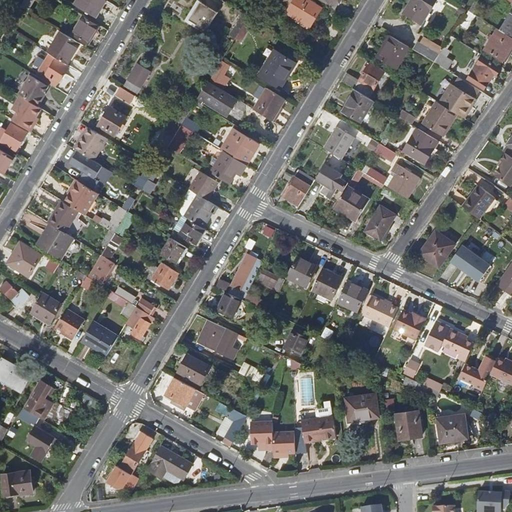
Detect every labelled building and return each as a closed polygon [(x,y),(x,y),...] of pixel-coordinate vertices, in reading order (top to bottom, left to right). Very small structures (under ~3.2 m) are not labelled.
[(28,10),(33,0),(24,0),(21,5),(28,10)] [(96,15),(105,0),(77,0),(76,3),(96,15)] [(306,0),(280,0),(292,7),(288,13),(311,26),(321,9),(306,0)] [(319,0),(335,9),(340,0),(319,0)] [(410,0),(404,12),(421,23),(435,0),(410,0)] [(201,1),(190,18),(200,24),(199,27),(205,31),(217,11),(201,1)] [(230,34),(236,37),(249,15),(244,12),(230,34)] [(476,16),(469,12),(461,25),(468,29),(476,16)] [(511,13),(510,13),(500,29),(511,36),(511,13)] [(97,25),(80,16),(70,33),(86,43),(97,25)] [(188,20),(199,27),(200,24),(190,18),(188,20)] [(504,61),(511,46),(511,36),(500,29),(498,28),(485,50),(504,61)] [(61,30),(48,51),(69,64),(82,43),(61,30)] [(422,35),(419,40),(433,50),(437,44),(422,35)] [(397,69),(411,47),(394,36),(384,52),(381,51),(377,57),(397,69)] [(419,40),(413,48),(429,58),(435,62),(440,54),(419,40)] [(297,63),(276,50),(260,75),(281,88),(297,63)] [(435,62),(447,70),(453,61),(440,53),(440,54),(435,62)] [(68,66),(49,54),(39,70),(45,74),(43,78),(55,86),(68,66)] [(468,79),(484,90),(494,75),(496,76),(500,69),(483,57),(468,79)] [(365,69),(354,87),(357,89),(370,96),(386,70),(369,60),(364,68),(365,69)] [(141,86),(147,77),(141,73),(145,67),(138,63),(129,78),(141,86)] [(222,63),(210,82),(219,88),(224,80),(222,79),(229,67),(222,63)] [(151,70),(145,67),(141,73),(147,77),(151,70)] [(27,99),(38,105),(43,96),(42,95),(44,91),(48,85),(30,74),(19,93),(21,94),(27,99)] [(441,102),(465,116),(477,99),(474,97),(480,90),(479,89),(460,77),(454,86),(449,93),(446,92),(441,102)] [(227,116),(237,99),(219,88),(210,82),(209,81),(196,101),(201,104),(203,102),(227,116)] [(135,95),(122,86),(117,94),(131,102),(135,95)] [(273,122),(287,99),(268,87),(254,110),(273,122)] [(362,121),(375,100),(370,96),(357,89),(344,110),(362,121)] [(38,105),(27,99),(21,94),(13,108),(19,112),(15,119),(29,128),(42,107),(38,105)] [(424,122),(442,134),(451,120),(453,121),(458,114),(438,101),(424,122)] [(99,123),(115,133),(126,115),(110,105),(99,123)] [(419,117),(405,107),(400,115),(414,124),(419,117)] [(159,147),(166,151),(170,145),(183,124),(180,122),(177,120),(168,134),(167,134),(159,147)] [(444,135),(453,121),(451,120),(442,134),(444,135)] [(27,132),(12,122),(1,140),(16,149),(27,132)] [(180,152),(194,131),(183,124),(170,145),(180,152)] [(338,125),(325,146),(333,151),(344,158),(358,137),(338,125)] [(91,127),(77,148),(94,159),(107,137),(91,127)] [(226,151),(247,165),(261,144),(236,128),(223,149),(226,151)] [(406,148),(424,160),(433,146),(435,147),(440,141),(419,128),(406,148)] [(211,135),(208,140),(217,145),(220,140),(211,135)] [(507,144),(502,151),(506,153),(511,157),(511,136),(507,143),(507,144)] [(363,139),(359,146),(361,146),(355,154),(367,161),(373,153),(368,150),(372,144),(363,139)] [(352,152),(355,154),(361,146),(359,146),(357,144),(352,152)] [(393,158),(397,153),(386,146),(383,152),(393,158)] [(426,161),(435,147),(433,146),(424,160),(426,161)] [(0,147),(0,169),(4,172),(13,156),(0,147)] [(226,151),(212,173),(220,178),(230,184),(236,174),(240,176),(247,165),(226,151)] [(96,178),(104,165),(94,159),(93,162),(77,152),(74,159),(77,161),(90,168),(87,173),(84,179),(90,183),(94,176),(96,178)] [(511,157),(506,153),(501,160),(503,162),(494,175),(501,180),(505,179),(511,184),(510,186),(511,187),(511,157)] [(76,165),(87,173),(90,168),(77,161),(76,165)] [(150,162),(136,185),(143,189),(156,166),(150,162)] [(284,195),(301,205),(316,180),(320,172),(303,163),(284,195)] [(342,173),(325,165),(320,172),(316,180),(324,184),(320,193),(332,199),(338,187),(343,190),(347,181),(340,177),(342,173)] [(403,165),(390,186),(408,197),(421,177),(403,165)] [(163,174),(157,169),(145,189),(152,193),(163,174)] [(208,170),(206,173),(218,181),(220,178),(212,173),(208,170)] [(218,181),(206,173),(204,172),(192,190),(198,194),(209,201),(221,183),(218,181)] [(68,192),(71,194),(79,180),(77,179),(68,192)] [(95,200),(99,193),(79,180),(71,194),(66,202),(80,210),(86,214),(95,200)] [(373,197),(350,182),(337,204),(361,218),(373,197)] [(479,186),(471,196),(473,198),(481,188),(479,186)] [(471,196),(464,206),(481,219),(496,199),(481,188),(473,198),(471,196)] [(213,215),(218,207),(209,201),(198,194),(194,200),(188,197),(181,209),(181,211),(182,213),(184,215),(203,227),(211,214),(213,215)] [(130,197),(123,208),(129,211),(136,200),(130,197)] [(62,199),(55,212),(57,213),(51,223),(66,232),(80,210),(66,202),(62,199)] [(97,202),(95,200),(86,214),(89,216),(97,202)] [(120,206),(107,227),(116,233),(129,211),(123,208),(120,206)] [(367,232),(382,241),(398,216),(383,207),(367,232)] [(196,245),(206,229),(203,227),(184,215),(175,230),(181,234),(180,235),(196,245)] [(45,237),(40,246),(62,260),(75,238),(66,232),(51,223),(51,222),(43,235),(45,237)] [(456,243),(438,230),(421,252),(440,266),(456,243)] [(109,259),(122,237),(116,233),(102,255),(106,257),(109,259)] [(176,262),(186,247),(173,239),(163,254),(176,262)] [(8,264),(30,277),(43,256),(21,243),(8,264)] [(463,245),(451,261),(479,282),(491,266),(463,245)] [(223,280),(220,288),(230,293),(243,299),(246,300),(249,294),(265,260),(250,253),(234,286),(223,280)] [(96,280),(101,284),(115,262),(109,259),(106,257),(102,255),(89,276),(94,280),(96,280)] [(319,267),(297,257),(287,278),(308,288),(319,267)] [(170,289),(180,273),(164,263),(154,279),(170,289)] [(511,264),(498,282),(511,293),(511,264)] [(341,278),(323,269),(313,290),(331,299),(341,278)] [(281,286),(284,279),(263,270),(257,281),(274,289),(276,284),(281,286)] [(89,276),(88,276),(83,284),(89,288),(94,280),(89,276)] [(2,287),(7,292),(21,307),(31,297),(24,289),(21,293),(9,281),(2,287)] [(368,291),(348,281),(338,302),(358,311),(368,291)] [(115,286),(112,291),(124,298),(126,293),(115,286)] [(62,304),(44,293),(43,294),(32,312),(51,323),(62,304)] [(234,318),(243,299),(230,293),(221,311),(234,318)] [(249,294),(246,300),(259,307),(262,300),(249,294)] [(393,305),(373,295),(363,315),(390,327),(398,310),(392,307),(393,305)] [(145,311),(151,314),(156,307),(142,298),(137,307),(145,311)] [(145,311),(137,307),(127,323),(136,329),(142,319),(141,318),(145,311)] [(58,326),(57,327),(68,334),(67,335),(74,339),(86,320),(68,309),(61,320),(58,326)] [(417,340),(428,319),(418,314),(417,316),(404,310),(395,330),(417,340)] [(142,319),(136,329),(133,334),(141,339),(155,317),(151,314),(145,311),(141,318),(142,319)] [(95,344),(110,353),(121,334),(96,319),(83,340),(94,346),(95,344)] [(233,346),(238,335),(210,321),(199,344),(215,352),(215,351),(232,359),(238,348),(233,346)] [(474,344),(466,340),(461,338),(463,335),(450,329),(451,328),(437,321),(425,346),(439,353),(443,346),(459,354),(458,358),(465,362),(474,344)] [(312,335),(301,330),(299,333),(295,332),(286,350),(302,357),(312,335)] [(241,334),(235,345),(241,348),(246,336),(241,334)] [(180,360),(184,362),(188,354),(185,352),(180,360)] [(210,366),(188,354),(184,362),(179,371),(200,383),(210,366)] [(474,387),(483,391),(492,374),(497,362),(486,357),(480,371),(467,364),(461,378),(475,385),(474,387)] [(416,376),(420,361),(409,358),(405,373),(416,376)] [(505,362),(499,358),(497,362),(492,374),(511,382),(511,361),(510,360),(508,363),(505,362)] [(0,377),(7,381),(6,384),(21,393),(31,376),(2,360),(0,363),(0,377)] [(245,367),(242,374),(253,379),(256,373),(245,367)] [(185,408),(196,388),(177,377),(166,396),(185,408)] [(442,384),(428,378),(425,385),(427,386),(439,391),(442,384)] [(45,400),(52,388),(43,382),(29,404),(30,404),(27,409),(40,416),(45,419),(54,405),(48,402),(45,400)] [(435,398),(439,391),(427,386),(428,395),(435,398)] [(55,390),(52,388),(45,400),(48,402),(55,390)] [(377,393),(348,397),(350,420),(372,417),(380,416),(377,393)] [(35,425),(40,416),(27,409),(23,407),(18,416),(35,425)] [(219,432),(226,436),(240,412),(232,408),(219,432)] [(400,439),(411,438),(410,434),(423,432),(419,410),(397,413),(400,439)] [(226,436),(234,441),(248,416),(240,412),(226,436)] [(465,413),(438,417),(442,441),(469,437),(465,413)] [(306,443),(338,439),(334,416),(303,420),(306,443)] [(268,439),(268,445),(275,444),(275,443),(275,433),(273,418),(252,419),(253,440),(261,440),(268,439)] [(43,459),(56,438),(35,426),(27,441),(37,447),(34,453),(43,459)] [(275,433),(275,443),(276,458),(285,457),(285,453),(290,453),(297,452),(296,431),(282,432),(275,433)] [(128,455),(120,467),(132,474),(134,475),(156,443),(146,436),(131,458),(128,455)] [(161,479),(166,471),(183,481),(192,466),(163,448),(148,471),(161,479)] [(120,467),(118,466),(108,482),(118,488),(124,487),(132,474),(120,467)] [(31,470),(4,474),(7,496),(33,492),(31,470)] [(480,490),(478,511),(503,511),(503,507),(511,507),(511,491),(480,490)] [(363,506),(364,511),(384,511),(383,503),(363,506)]
